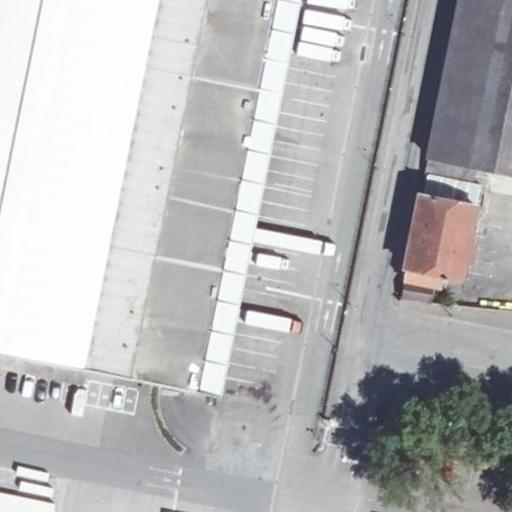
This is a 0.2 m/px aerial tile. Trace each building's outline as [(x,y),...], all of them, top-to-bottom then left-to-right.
[(0,0),(0,351),(223,395),(302,0),(0,0)] [(511,0),(460,0),(426,173),(475,182),(478,168),(511,175),(511,0)] [(404,279),(404,281),(406,282),(430,286),(431,284),(432,273),(444,275),(462,279),(477,206),(421,195),(404,279)] [(434,287),(442,289),(444,275),(432,273),(431,284),(430,286),(434,287)] [(406,282),(403,300),(431,303),(434,287),(430,286),(406,282)]
